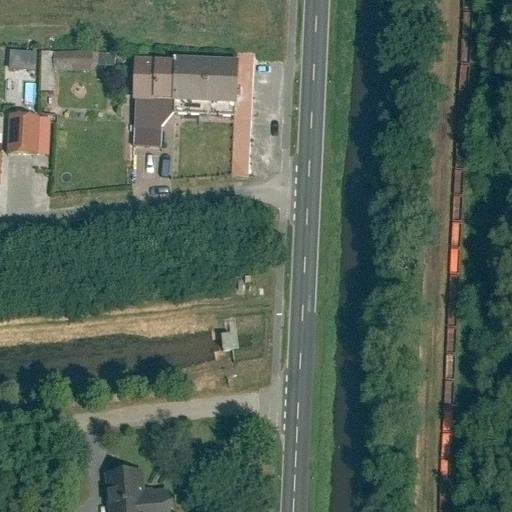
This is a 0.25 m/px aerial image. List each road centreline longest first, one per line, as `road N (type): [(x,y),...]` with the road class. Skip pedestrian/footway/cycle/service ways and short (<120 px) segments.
road 1 (track): [(457,0),(428,511)]
road 2 (tertiary): [(292,511),(307,187)]
road 3 (residential): [(0,222),(307,187)]
road 4 (tertiary): [(307,187),(315,0)]
